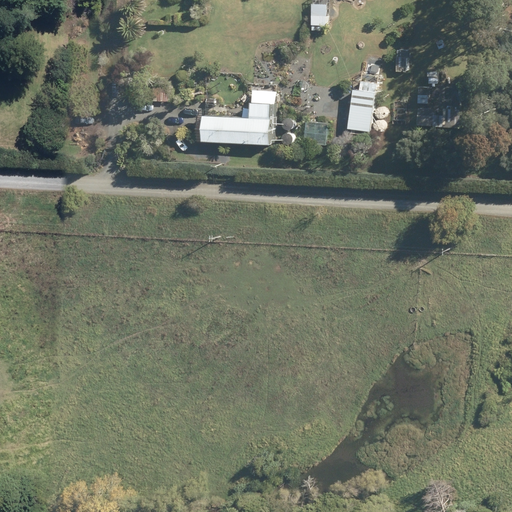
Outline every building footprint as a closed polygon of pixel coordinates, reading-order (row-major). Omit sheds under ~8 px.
[(326,29),(326,23),(331,24),(333,2),(324,1),(317,1),(316,29),(326,29)] [(412,55),(402,54),(401,69),(411,70),(412,55)] [(397,59),(386,58),(385,67),(397,67),(397,59)] [(223,82),(214,80),(212,92),(221,94),(223,82)] [(177,87),(159,86),(158,100),(176,101),(177,87)] [(354,126),(375,129),(382,89),(360,86),(354,126)] [(279,141),(280,115),(281,101),(282,101),(282,89),(257,87),(257,100),(259,100),(259,106),(247,106),(247,113),(211,111),(210,138),(279,141)] [(433,93),(423,93),(422,101),(432,102),(433,93)] [(438,108),(422,107),(421,124),(463,126),(463,118),(437,117),(438,108)] [(285,123),(286,124),(286,126),(287,127),(288,128),(289,128),(290,129),(292,129),(293,129),(294,129),(295,129),(297,128),(298,127),(299,127),(299,125),(300,124),(300,123),(300,122),(300,120),(300,119),(299,118),(298,117),(297,116),(296,115),(295,115),(294,114),(293,114),(291,114),(290,115),(289,115),(288,116),(287,117),(286,118),(286,119),(285,121),(285,122),(285,123)] [(332,123),(310,119),(310,141),(331,144),(332,123)] [(286,143),(287,144),(288,144),(289,145),(291,145),(292,146),(293,146),(295,145),(296,145),(297,144),(298,143),(299,142),(299,141),(300,140),(300,138),(300,137),(300,136),(299,134),(298,133),(297,132),(296,131),(295,131),(294,130),(293,130),(291,130),(290,131),(289,131),(288,132),(287,133),(286,134),(285,135),(285,136),(284,138),(285,139),(285,140),(285,141),(286,143)]
